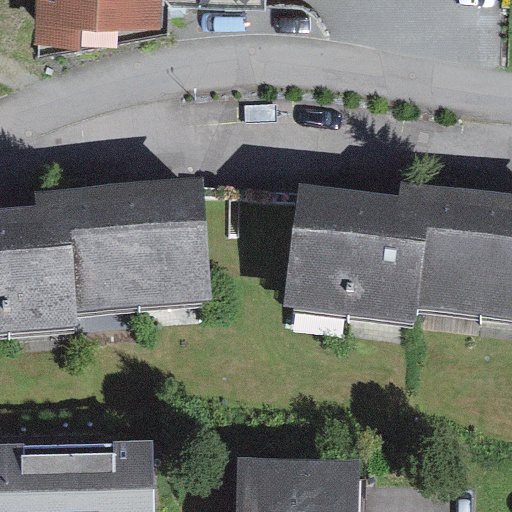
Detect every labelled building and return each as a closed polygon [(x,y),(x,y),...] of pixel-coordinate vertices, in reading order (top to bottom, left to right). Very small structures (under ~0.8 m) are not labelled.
[(159,0),(40,0),(40,26),(159,30),(159,0)] [(71,308),(205,298),(197,185),(39,196),(40,214),(0,216),(0,328),(72,324),(71,308)] [(304,188),(289,303),(411,319),(414,303),(429,188),(404,185),(402,201),(304,188)] [(414,303),(511,315),(511,199),(429,188),(414,303)] [(187,511),(186,429),(0,434),(0,511),(187,511)] [(366,511),(367,474),(258,474),(257,511),(366,511)]
